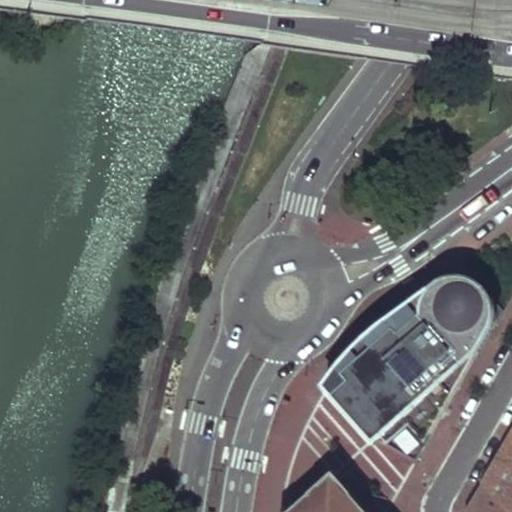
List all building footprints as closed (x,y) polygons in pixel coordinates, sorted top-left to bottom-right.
[(465,267),(441,285),(446,282),(453,280),(457,279),(459,279),(465,280),(473,286),(478,293),(480,301),(488,294),(465,267)] [(418,462),(422,456),(414,448),(438,427),(455,397),(449,391),(462,380),(464,381),(504,311),(488,294),(480,301),(478,293),(473,286),(465,280),(459,279),(457,279),(453,280),(446,282),(441,285),(426,297),(403,313),(389,323),(381,330),(371,338),(361,348),(350,359),(332,381),(326,389),(376,446),(381,441),(418,462)] [(449,391),(455,397),(464,381),(462,380),(449,391)] [(422,456),(438,427),(414,448),(422,456)] [(511,511),(511,435),(483,486),(508,511),(511,511)] [(371,511),(337,473),(292,511),(371,511)] [(508,511),(483,486),(467,511),(508,511)]
